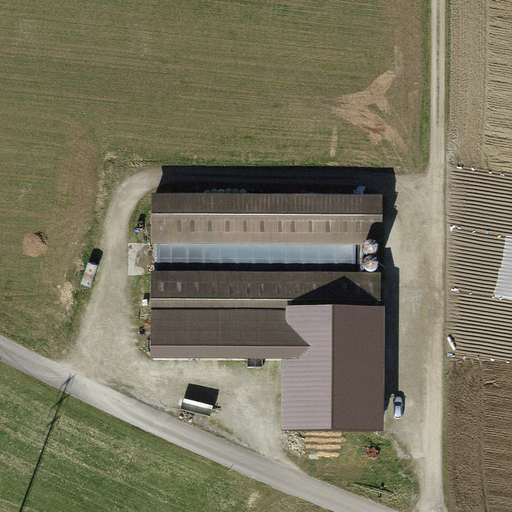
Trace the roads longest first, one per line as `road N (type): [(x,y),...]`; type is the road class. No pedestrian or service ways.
road 1 (track): [(440,511),(448,0)]
road 2 (tertiary): [(367,511),(0,345)]
